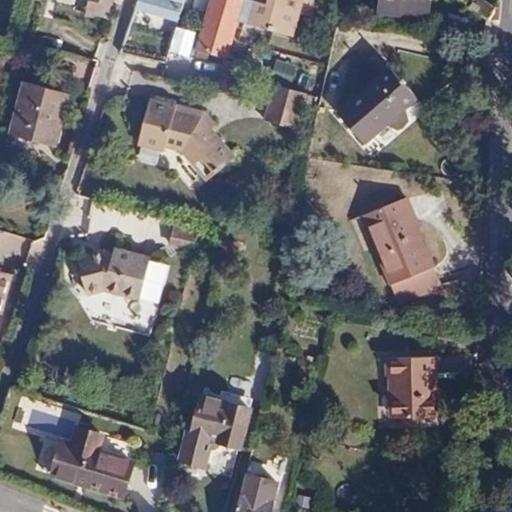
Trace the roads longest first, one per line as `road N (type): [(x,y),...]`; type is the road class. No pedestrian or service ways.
road 1 (residential): [(469,511),(494,386),(499,164),(511,39)]
road 2 (residential): [(127,0),(0,398)]
